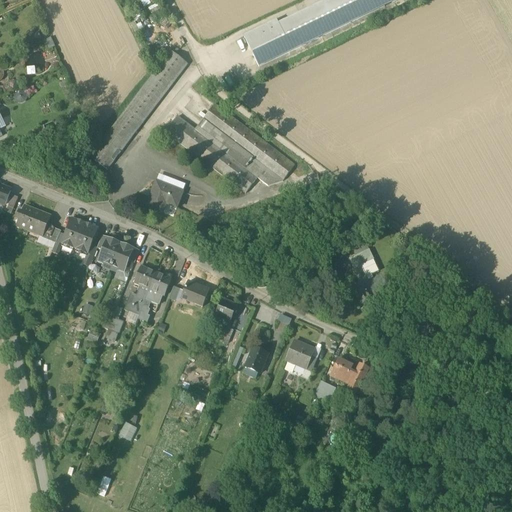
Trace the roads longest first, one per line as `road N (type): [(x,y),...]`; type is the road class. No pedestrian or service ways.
road 1 (residential): [(395,356),(149,234),(0,176)]
road 2 (track): [(511,315),(211,88)]
road 3 (unclassified): [(0,294),(49,511)]
road 4 (track): [(511,407),(395,356)]
